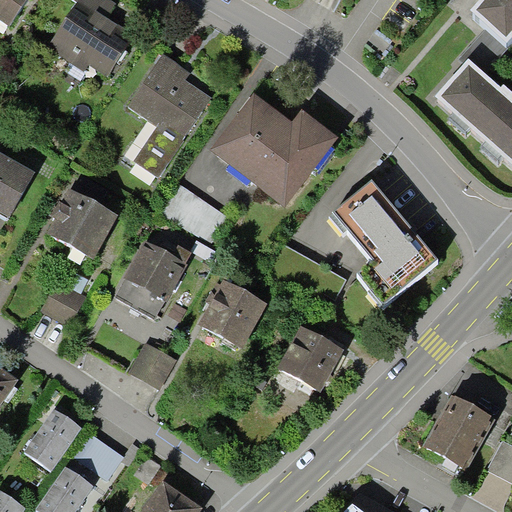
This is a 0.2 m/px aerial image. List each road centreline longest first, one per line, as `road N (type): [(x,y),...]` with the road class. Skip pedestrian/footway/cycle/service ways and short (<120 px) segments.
road 1 (residential): [(213,0),(367,97),(511,255)]
road 2 (residential): [(0,329),(253,511)]
road 3 (tertiary): [(346,435),(511,256)]
road 4 (residential): [(470,511),(346,435)]
